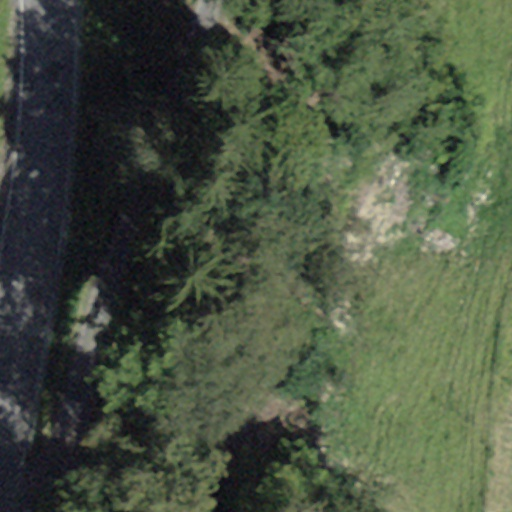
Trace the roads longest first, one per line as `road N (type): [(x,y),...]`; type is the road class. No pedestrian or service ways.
road 1 (track): [(226,0),(207,112),(146,317),(84,420),(41,456),(0,461)]
road 2 (unclassified): [(50,0),(34,258),(0,421)]
